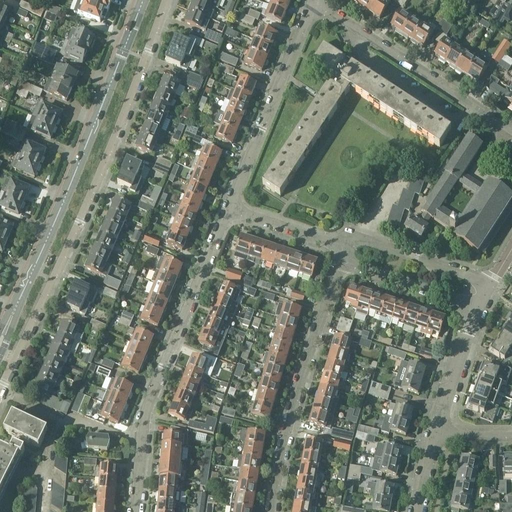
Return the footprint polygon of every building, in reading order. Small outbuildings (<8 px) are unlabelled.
[(80,0),(80,2),(81,2),(82,3),(107,12),(108,12),(109,9),(106,8),(108,1),(106,0),(80,0)] [(193,4),(190,11),(191,12),(205,18),(211,20),(215,8),(210,6),(196,0),(194,5),(193,4)] [(195,0),(196,0),(210,6),(215,8),(217,9),(221,0),(195,0)] [(286,0),(273,0),(271,7),(285,13),(290,2),(286,0)] [(368,14),(377,0),(362,0),(358,7),(363,11),(364,9),(369,12),(368,14)] [(382,0),(377,0),(368,14),(374,17),(374,16),(379,19),(390,3),(386,0),(385,2),(382,0)] [(494,0),(499,3),(497,4),(501,8),(497,11),(494,17),(491,22),(499,26),(504,18),(511,6),(511,5),(506,2),(507,0),(494,0)] [(78,1),(74,13),(78,15),(100,22),(101,18),(104,19),(107,12),(82,3),(81,2),(78,1)] [(22,2),(19,8),(41,18),(45,10),(32,4),(31,6),(22,2)] [(0,20),(4,23),(9,11),(0,6),(0,20)] [(46,13),(57,17),(58,17),(61,11),(49,6),(46,13)] [(264,11),(262,17),(266,18),(281,24),(285,13),(271,7),(268,13),(264,11)] [(28,14),(18,9),(15,16),(25,20),(28,14)] [(247,16),(255,20),(258,21),(260,15),(249,11),(247,16)] [(188,15),(185,23),(201,29),(206,31),(211,20),(205,18),(191,12),(189,16),(188,15)] [(395,32),(401,36),(412,19),(401,12),(391,27),(396,30),(395,32)] [(55,23),(57,17),(46,13),(44,19),(55,23)] [(252,26),(255,20),(247,16),(241,14),(238,21),(252,26)] [(411,42),(412,42),(423,26),(412,19),(401,36),(407,39),(408,38),(412,41),(411,42)] [(436,30),(442,34),(448,24),(442,20),(436,30)] [(442,34),(446,36),(453,26),(454,25),(450,22),(448,24),(442,34)] [(423,48),(429,38),(435,29),(431,26),(429,30),(423,26),(412,42),(417,46),(418,45),(423,48)] [(257,32),(254,40),(271,48),(272,46),(273,46),(275,42),(274,41),(276,35),(258,28),(256,32),(257,32)] [(74,30),(68,43),(73,45),(87,51),(90,52),(95,40),(90,38),(91,37),(78,32),(74,30)] [(208,30),(205,39),(218,44),(222,35),(208,30)] [(218,47),(190,37),(188,41),(188,42),(187,43),(176,39),(171,51),(192,59),(197,47),(202,49),(203,48),(215,53),(218,47)] [(450,40),(447,38),(435,56),(440,59),(439,60),(445,64),(446,63),(456,48),(448,42),(450,40)] [(254,40),(249,52),(267,60),(267,58),(268,58),(270,53),(269,53),(271,48),(254,40)] [(66,42),(61,55),(78,62),(78,60),(83,62),(87,51),(73,45),(68,43),(66,42)] [(36,45),(34,50),(54,58),(56,53),(36,45)] [(324,45),(313,62),(327,71),(335,76),(346,59),(324,45)] [(456,48),(446,63),(450,66),(449,67),(456,71),(466,55),(456,48)] [(54,58),(34,50),(31,57),(51,65),(54,58)] [(192,59),(171,51),(167,62),(188,71),(192,59)] [(499,51),(493,60),(494,60),(499,64),(502,59),(505,54),(499,51)] [(266,61),(267,60),(249,52),(247,58),(242,56),(240,63),(262,71),(264,66),(265,66),(267,61),(266,61)] [(218,60),(235,67),(238,61),(220,54),(218,60)] [(466,55),(456,71),(461,74),(462,73),(466,76),(465,77),(466,78),(477,61),(476,61),(466,55)] [(477,61),(466,78),(472,81),(472,80),(477,83),(488,66),(490,63),(480,56),(476,61),(477,61)] [(511,60),(506,57),(503,62),(511,68),(511,67),(511,60)] [(327,71),(322,79),(329,83),(347,94),(350,90),(440,148),(451,131),(360,71),(362,68),(359,66),(356,64),(356,65),(356,64),(346,58),(346,59),(335,76),(327,71)] [(508,73),(511,68),(503,62),(499,67),(508,73)] [(231,77),(234,70),(224,66),(221,72),(231,77)] [(57,67),(52,81),(53,81),(55,82),(72,89),(77,76),(57,67)] [(13,70),(8,82),(16,86),(22,74),(13,70)] [(186,80),(201,86),(202,84),(201,84),(203,78),(189,73),(186,80)] [(492,77),(485,88),(505,101),(504,102),(509,106),(510,104),(511,105),(511,89),(510,88),(507,93),(497,86),(500,82),(492,77)] [(160,90),(161,91),(175,97),(181,82),(171,78),(170,81),(166,79),(164,83),(163,83),(160,90)] [(235,91),(251,98),(252,96),(253,96),(255,91),(254,91),(256,85),(237,78),(235,83),(238,84),(235,91)] [(49,80),(44,92),(66,101),(72,89),(55,82),(53,81),(52,81),(51,80),(51,81),(49,80)] [(199,91),(201,86),(186,80),(185,85),(199,91)] [(42,91),(21,83),(19,89),(28,93),(39,97),(42,91)] [(318,101),(263,185),(264,186),(280,197),(281,196),(347,94),(329,83),(321,96),(318,101)] [(25,99),(28,93),(19,89),(16,95),(25,99)] [(232,98),(230,103),(246,109),(247,108),(248,108),(250,103),(249,103),(251,98),(235,91),(233,90),(231,97),(232,98)] [(175,97),(161,91),(159,95),(158,94),(155,102),(156,102),(171,108),(175,97)] [(150,113),(152,114),(166,120),(171,108),(156,102),(155,106),(153,106),(150,113)] [(246,109),(230,103),(225,114),(242,121),(244,116),(245,116),(247,111),(246,111),(246,109)] [(39,104),(33,117),(38,119),(56,127),(60,115),(56,113),(56,112),(39,104)] [(161,131),(166,120),(152,114),(150,118),(149,117),(146,125),(147,125),(161,131)] [(223,114),(221,119),(223,120),(221,126),(236,133),(237,131),(238,132),(240,127),(239,126),(242,121),(225,114),(223,114)] [(33,117),(29,125),(32,126),(30,131),(32,132),(45,137),(46,136),(51,138),(56,127),(38,119),(33,117)] [(4,127),(14,131),(17,124),(7,120),(4,127)] [(141,136),(142,136),(157,142),(159,136),(163,137),(165,133),(161,131),(147,125),(145,129),(144,129),(141,136)] [(185,132),(195,137),(198,130),(187,126),(185,132)] [(236,134),(236,133),(220,126),(218,133),(212,130),(209,136),(232,145),(235,138),(236,138),(237,135),(236,134)] [(24,135),(14,131),(4,127),(2,133),(22,142),(24,135)] [(195,137),(185,132),(182,139),(188,142),(189,140),(200,145),(202,140),(195,137)] [(157,142),(142,136),(141,140),(139,140),(136,147),(152,154),(157,142)] [(483,253),(511,208),(511,205),(509,204),(511,199),(511,198),(489,183),(485,189),(481,186),(459,220),(439,207),(457,181),(458,181),(481,145),(468,137),(445,173),(446,174),(422,211),(424,212),(429,216),(432,218),(433,217),(451,229),(450,231),(455,235),(453,238),(477,254),(479,251),(481,252),(483,253)] [(40,150),(27,144),(24,143),(21,149),(25,150),(22,156),(40,164),(44,153),(40,151),(40,150)] [(197,152),(195,157),(196,158),(196,159),(201,161),(201,160),(217,167),(222,154),(206,148),(203,155),(197,152)] [(40,164),(22,156),(17,154),(14,161),(13,161),(10,167),(29,175),(30,174),(35,176),(40,164)] [(159,158),(156,164),(170,169),(172,163),(159,158)] [(195,159),(191,169),(196,172),(212,179),(217,167),(201,160),(201,161),(196,159),(195,159)] [(145,168),(128,161),(123,173),(140,180),(140,179),(143,172),(145,168)] [(154,170),(156,171),(167,176),(170,169),(156,164),(154,170)] [(191,178),(189,183),(191,184),(207,191),(212,179),(196,172),(193,179),(191,178)] [(145,182),(140,179),(140,180),(123,173),(118,184),(132,190),(131,192),(139,196),(145,182)] [(425,178),(414,174),(412,180),(423,183),(425,178)] [(423,183),(412,180),(410,186),(421,189),(423,183)] [(8,187),(5,194),(24,202),(29,191),(24,189),(25,187),(9,181),(6,186),(8,187)] [(189,190),(186,196),(202,203),(207,191),(191,184),(189,183),(187,188),(189,189),(189,190)] [(410,186),(408,191),(415,194),(419,195),(421,189),(410,186)] [(415,194),(408,191),(404,190),(402,195),(413,199),(415,194)] [(24,202),(5,194),(2,193),(0,197),(0,207),(14,213),(14,212),(19,214),(24,202)] [(413,199),(402,195),(400,201),(411,205),(413,199)] [(157,202),(152,200),(143,196),(140,202),(154,208),(157,202)] [(181,202),(179,208),(181,208),(197,215),(202,203),(186,196),(183,203),(181,202)] [(112,212),(126,218),(131,207),(117,201),(115,205),(114,205),(110,212),(112,212)] [(400,201),(398,207),(404,209),(409,211),(411,205),(400,201)] [(154,208),(140,202),(137,208),(151,214),(154,208)] [(176,206),(171,219),(176,221),(192,227),(197,215),(181,208),(179,208),(176,206)] [(391,212),(402,215),(404,209),(398,207),(393,206),(391,212)] [(105,223),(106,224),(121,230),(126,218),(112,212),(112,213),(110,216),(108,216),(105,223)] [(402,215),(391,212),(389,217),(400,221),(402,215)] [(400,221),(389,217),(387,223),(398,227),(400,221)] [(412,217),(405,227),(421,237),(427,227),(426,226),(429,221),(422,217),(419,222),(412,217)] [(0,236),(8,240),(12,229),(8,227),(9,226),(0,221),(0,236)] [(171,226),(169,232),(171,233),(187,239),(192,227),(176,221),(174,227),(171,226)] [(121,230),(106,224),(105,228),(103,227),(100,234),(101,235),(116,241),(121,230)] [(169,238),(167,245),(182,251),(187,239),(171,233),(169,232),(167,237),(169,238)] [(95,246),(97,246),(111,252),(116,241),(101,235),(100,239),(99,238),(95,246)] [(144,241),(158,247),(160,241),(146,236),(144,241)] [(247,262),(247,261),(254,241),(242,237),(236,253),(236,254),(235,258),(247,262)] [(267,245),(254,241),(247,261),(252,263),(254,259),(261,261),(267,245)] [(265,262),(274,266),(279,250),(267,245),(261,261),(261,263),(264,264),(265,262)] [(111,252),(97,246),(97,247),(95,250),(93,250),(90,257),(92,258),(106,264),(111,252)] [(156,257),(158,251),(148,247),(146,253),(156,257)] [(292,254),(279,250),(274,266),(273,267),(277,268),(277,267),(286,270),(292,254)] [(290,271),(299,274),(304,258),(292,254),(286,270),(286,271),(289,272),(290,271)] [(106,277),(111,266),(106,264),(92,258),(90,262),(89,261),(85,269),(106,277)] [(304,258),(299,274),(298,275),(302,276),(302,275),(311,278),(317,262),(304,258)] [(161,269),(160,272),(177,279),(178,279),(181,273),(180,272),(182,267),(163,260),(160,268),(161,269)] [(152,283),(155,284),(172,291),(173,291),(176,285),(175,284),(177,279),(160,272),(156,271),(152,283)] [(230,273),(228,280),(240,284),(240,283),(242,278),(242,277),(230,273)] [(130,274),(125,286),(130,288),(135,276),(130,274)] [(121,283),(106,277),(103,284),(117,291),(121,283)] [(223,285),(218,297),(232,303),(236,304),(240,293),(254,298),(256,291),(230,281),(228,287),(226,286),(223,285)] [(155,284),(150,296),(167,303),(168,302),(169,303),(171,296),(170,296),(172,291),(155,284)] [(97,293),(85,289),(86,288),(83,287),(76,285),(71,296),(92,305),(97,293)] [(127,296),(130,288),(125,286),(122,293),(127,296)] [(351,287),(346,304),(352,306),(352,308),(357,310),(363,291),(351,287)] [(116,302),(119,295),(105,289),(102,296),(116,302)] [(357,310),(356,314),(367,318),(369,312),(372,306),(375,295),(363,291),(357,310)] [(260,298),(259,301),(263,302),(264,299),(273,302),(275,296),(263,292),(260,298)] [(305,295),(292,292),(291,297),(303,301),(305,295)] [(372,306),(369,312),(376,314),(375,317),(380,319),(382,313),(386,299),(375,295),(372,306)] [(92,305),(71,296),(66,307),(73,310),(72,311),(75,312),(75,311),(86,316),(90,305),(92,306),(92,305)] [(150,296),(146,308),(163,315),(166,308),(165,308),(167,303),(150,296)] [(218,297),(213,308),(228,314),(234,317),(239,305),(236,304),(232,303),(218,297)] [(382,313),(380,319),(385,320),(384,323),(391,326),(393,320),(399,303),(386,299),(382,313)] [(399,303),(393,320),(399,322),(398,325),(403,326),(410,307),(399,303)] [(280,304),(276,317),(281,318),(297,323),(301,310),(282,305),(280,304)] [(410,307),(403,326),(415,330),(416,327),(421,311),(410,307)] [(163,315),(146,308),(143,314),(142,313),(139,319),(158,327),(160,321),(161,322),(163,315)] [(213,308),(208,320),(223,326),(224,327),(229,329),(234,317),(228,314),(213,308)] [(421,311),(416,327),(422,329),(421,334),(426,335),(426,334),(427,334),(433,315),(421,311)] [(121,319),(131,323),(134,317),(123,312),(121,319)] [(426,334),(426,335),(431,337),(433,332),(439,335),(445,318),(433,315),(427,334),(426,334)] [(281,318),(277,330),(294,335),(297,323),(281,318)] [(341,318),(338,326),(350,329),(353,322),(341,318)] [(131,323),(121,319),(119,324),(129,329),(131,323)] [(90,326),(103,332),(106,326),(93,320),(90,326)] [(208,320),(204,331),(220,337),(225,339),(229,329),(224,327),(223,326),(208,320)] [(74,342),(79,330),(65,324),(63,328),(62,328),(59,335),(74,342)] [(507,325),(502,333),(511,339),(511,325),(509,324),(508,325),(507,325)] [(101,338),(103,332),(90,326),(88,332),(101,338)] [(350,329),(338,326),(337,330),(349,334),(350,329)] [(131,329),(129,335),(132,336),(134,337),(131,343),(148,350),(148,349),(149,350),(152,344),(151,343),(153,338),(135,331),(131,329)] [(277,330),(273,342),(290,347),(294,335),(277,330)] [(204,331),(199,343),(204,345),(202,351),(218,357),(225,339),(220,337),(204,331)] [(511,352),(511,339),(502,333),(496,341),(497,341),(496,343),(511,352)] [(80,344),(74,342),(59,335),(58,339),(57,339),(53,346),(54,347),(69,353),(74,356),(80,344)] [(336,337),(332,350),(348,355),(352,342),(336,337)] [(372,342),(366,340),(361,338),(358,346),(369,349),(372,342)] [(273,342),(270,355),(286,360),(290,347),(273,342)] [(511,352),(496,343),(494,342),(488,351),(499,358),(501,359),(503,361),(500,365),(511,371),(511,370),(511,352)] [(131,343),(126,355),(144,362),(147,356),(146,355),(148,350),(131,343)] [(423,344),(420,355),(431,359),(433,353),(424,350),(426,345),(423,344)] [(49,358),(64,364),(69,353),(54,347),(53,351),(52,350),(48,358),(49,358)] [(387,355),(404,360),(406,354),(389,348),(387,355)] [(332,351),(328,362),(344,367),(347,356),(348,355),(332,350),(332,351)] [(266,354),(262,366),(266,367),(283,372),(286,360),(270,355),(266,354)] [(119,364),(118,366),(120,366),(138,374),(140,369),(141,369),(144,362),(126,355),(124,361),(122,361),(121,365),(119,364)] [(193,357),(188,369),(203,375),(211,378),(218,361),(204,355),(202,361),(193,357)] [(45,369),(59,376),(64,364),(49,358),(48,362),(46,362),(43,369),(45,369)] [(104,360),(102,366),(112,370),(115,364),(104,360)] [(328,363),(325,374),(340,379),(344,368),(344,367),(328,362),(328,363)] [(403,362),(399,375),(421,382),(422,380),(424,375),(423,375),(425,370),(415,366),(415,365),(411,364),(411,365),(403,362)] [(90,366),(88,371),(94,373),(96,367),(91,365),(90,366)] [(506,386),(511,371),(500,365),(498,371),(496,370),(495,371),(493,370),(494,370),(482,365),(478,376),(480,377),(502,385),(506,386)] [(266,367),(263,379),(279,384),(283,372),(266,367)] [(111,373),(98,368),(96,374),(108,380),(111,373)] [(38,380),(39,381),(54,387),(59,376),(45,369),(43,373),(42,373),(38,380)] [(188,369),(183,381),(199,387),(203,375),(188,369)] [(241,380),(243,374),(237,371),(235,377),(241,380)] [(324,376),(321,388),(336,392),(340,380),(340,379),(325,374),(324,376)] [(399,375),(395,387),(396,387),(403,390),(407,391),(417,394),(419,388),(420,389),(422,383),(421,383),(421,382),(399,375)] [(502,385),(480,377),(479,378),(478,378),(475,387),(498,395),(502,385)] [(108,385),(112,386),(113,387),(111,394),(127,400),(128,400),(129,400),(131,394),(130,394),(133,388),(110,379),(108,385)] [(263,379),(259,391),(275,396),(279,384),(263,379)] [(54,387),(39,381),(38,385),(36,384),(33,392),(44,396),(41,404),(66,415),(71,404),(65,401),(64,403),(53,398),(56,392),(52,391),(54,387)] [(183,381),(179,392),(194,398),(199,387),(183,381)] [(372,384),(370,390),(378,392),(380,386),(372,384)] [(380,386),(378,392),(389,395),(390,390),(391,389),(380,386)] [(494,406),(498,395),(475,387),(472,396),(473,397),(472,398),(494,406)] [(230,388),(228,395),(234,397),(236,390),(230,388)] [(320,388),(317,399),(333,404),(336,393),(336,392),(321,388),(320,388)] [(370,390),(368,395),(387,401),(389,395),(378,392),(370,390)] [(259,391),(255,404),(272,409),(275,396),(259,391)] [(102,403),(124,412),(126,406),(125,405),(127,400),(111,394),(107,392),(102,403)] [(179,392),(174,403),(189,410),(194,398),(179,392)] [(77,415),(85,397),(78,394),(71,412),(77,415)] [(85,397),(77,415),(83,417),(91,399),(85,397)] [(494,406),(472,398),(470,398),(466,408),(478,412),(480,413),(482,414),(480,420),(493,424),(499,408),(494,406)] [(317,401),(313,412),(333,418),(337,405),(333,404),(317,399),(317,401)] [(124,412),(102,403),(97,416),(118,424),(120,419),(121,419),(124,412)] [(174,403),(169,415),(184,421),(186,415),(190,417),(193,411),(189,410),(174,403)] [(255,404),(252,416),(268,421),(272,409),(255,404)] [(391,405),(389,410),(393,411),(391,419),(409,424),(409,422),(410,422),(411,417),(413,411),(402,408),(402,407),(399,406),(398,407),(391,405)] [(223,408),(222,415),(233,418),(235,411),(223,408)] [(313,413),(310,424),(330,430),(334,418),(333,418),(313,412),(313,413)] [(47,431),(13,415),(4,433),(39,449),(47,431)] [(190,422),(189,429),(214,434),(217,421),(208,417),(206,426),(190,422)] [(233,420),(220,417),(219,423),(231,426),(233,420)] [(385,417),(381,432),(389,435),(390,431),(391,432),(391,433),(394,434),(394,433),(405,436),(407,430),(408,430),(409,425),(409,424),(391,419),(385,417)] [(359,426),(357,432),(368,435),(377,437),(378,431),(359,426)] [(165,435),(163,447),(182,448),(187,449),(189,432),(171,427),(170,435),(165,435)] [(59,429),(54,442),(61,445),(66,432),(59,429)] [(346,440),(348,433),(333,429),(331,436),(346,440)] [(243,445),(244,445),(263,448),(265,436),(249,433),(242,431),(240,439),(240,440),(241,441),(241,442),(241,443),(242,443),(242,444),(243,444),(243,445)] [(366,443),(368,435),(357,432),(355,439),(366,443)] [(108,438),(89,437),(87,443),(88,449),(107,451),(110,445),(108,438)] [(306,441),(304,455),(321,458),(325,459),(328,445),(324,445),(306,441)] [(351,445),(335,441),(334,448),(349,451),(351,445)] [(244,445),(246,445),(244,458),(261,460),(263,448),(244,445)] [(378,445),(375,458),(383,459),(400,463),(401,457),(400,457),(402,450),(382,445),(378,445)] [(0,495),(18,458),(21,460),(24,452),(14,447),(11,453),(6,451),(0,447),(0,448),(0,449),(0,448),(0,495)] [(161,460),(161,462),(181,464),(182,448),(163,447),(162,460),(161,460)] [(205,451),(203,466),(209,467),(211,452),(205,451)] [(304,455),(301,467),(319,471),(321,458),(304,455)] [(54,469),(57,471),(66,477),(68,459),(55,457),(54,469)] [(237,470),(242,470),(258,473),(261,460),(244,458),(239,457),(237,470)] [(460,468),(459,470),(476,474),(477,465),(482,466),(483,461),(479,461),(462,457),(461,461),(462,461),(461,463),(461,464),(460,468),(460,469),(460,468)] [(375,458),(372,471),(396,476),(398,468),(399,469),(400,463),(383,459),(375,458)] [(160,468),(159,475),(160,475),(160,478),(161,478),(179,480),(180,468),(181,464),(161,462),(160,468)] [(350,465),(349,474),(360,476),(362,467),(350,465)] [(203,466),(201,481),(207,482),(209,467),(203,466)] [(116,481),(117,468),(101,467),(100,473),(96,473),(95,479),(116,481)] [(301,467),(299,480),(317,483),(319,471),(301,467)] [(242,470),(240,483),(256,485),(258,473),(242,470)] [(457,481),(456,483),(473,487),(478,488),(480,475),(476,474),(459,470),(458,474),(459,474),(458,476),(457,481)] [(66,484),(66,477),(57,471),(53,476),(56,478),(66,484)] [(348,480),(345,493),(351,494),(353,481),(359,482),(360,476),(349,474),(348,480)] [(65,491),(66,484),(56,478),(53,483),(55,485),(65,491)] [(161,478),(159,490),(177,491),(178,480),(179,480),(161,478)] [(99,492),(115,493),(116,481),(95,479),(94,491),(99,492)] [(299,480),(297,492),(314,496),(316,489),(320,490),(321,484),(317,483),(299,480)] [(254,498),(256,485),(240,483),(238,495),(254,498)] [(454,494),(454,496),(470,500),(475,501),(478,488),(473,487),(456,483),(456,486),(456,488),(455,488),(455,489),(456,489),(455,494),(454,494)] [(34,492),(37,491),(37,490),(34,484),(24,489),(23,497),(34,492)] [(368,484),(367,490),(371,490),(370,498),(374,499),(392,501),(393,495),(392,495),(393,488),(374,485),(368,484)] [(64,498),(65,491),(55,485),(52,490),(55,492),(64,498)] [(159,490),(158,502),(175,504),(180,504),(181,492),(177,491),(159,490)] [(23,504),(34,499),(37,498),(34,492),(23,497),(23,504)] [(64,505),(64,498),(55,492),(51,497),(54,499),(64,505)] [(115,493),(99,492),(98,505),(114,506),(115,493)] [(297,492),(294,505),(316,509),(318,497),(314,496),(297,492)] [(231,507),(252,511),(254,498),(238,495),(233,494),(231,507)] [(451,506),(451,509),(452,509),(451,511),(458,511),(459,510),(467,511),(470,500),(454,496),(453,498),(454,498),(453,501),(452,501),(452,502),(453,502),(452,506),(451,506)] [(22,511),(33,506),(36,505),(34,499),(23,504),(22,511)] [(63,511),(64,505),(54,499),(51,504),(54,506),(63,511)] [(366,504),(365,510),(376,511),(388,511),(390,507),(391,507),(392,501),(374,499),(373,506),(366,504)] [(158,502),(157,511),(179,511),(180,504),(175,504),(158,502)]
